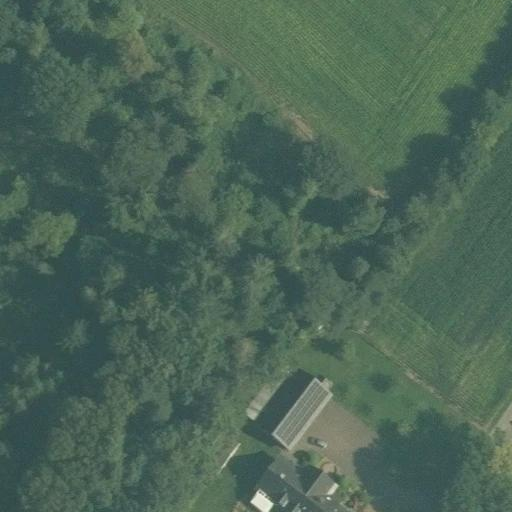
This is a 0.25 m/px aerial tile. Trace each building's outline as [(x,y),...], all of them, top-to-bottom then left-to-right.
[(243,417),(256,427),(296,375),(282,365),(243,417)] [(328,399),(296,375),(256,427),(256,428),(288,452),(328,399)] [(221,468),(205,455),(197,465),(213,478),(221,468)] [(302,480),(279,462),(257,491),(259,493),(275,505),(284,511),(337,511),(334,510),(339,503),(329,495),(333,490),(309,472),(302,480)] [(257,511),(269,511),(275,505),(259,493),(250,506),(257,511)]
